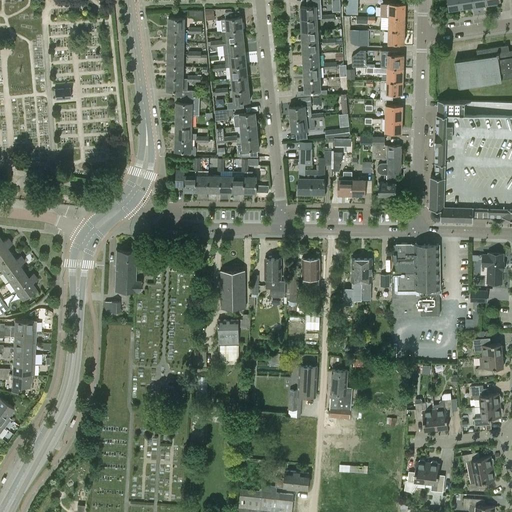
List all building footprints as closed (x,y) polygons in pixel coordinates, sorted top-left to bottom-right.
[(300,19),(317,18),(316,6),(320,6),(319,0),(307,0),(307,6),(299,7),(300,19)] [(357,0),(346,0),(346,13),(357,13),(357,0)] [(447,0),(449,10),(462,8),(460,0),(447,0)] [(473,0),(460,0),(462,8),(475,6),(473,0)] [(389,17),(405,17),(406,4),(389,4),(389,17)] [(213,9),(206,10),(206,19),(214,18),(213,9)] [(227,30),(243,29),(242,17),(233,18),(232,12),(225,13),(226,19),(227,30)] [(389,17),(388,30),(405,30),(405,17),(389,17)] [(168,30),(184,30),(184,18),(168,18),(168,30)] [(300,19),(301,31),(318,30),(317,18),(300,19)] [(227,30),(228,43),(244,41),(243,29),(227,30)] [(359,29),(350,29),(350,42),(356,45),(367,45),(367,29),(359,29)] [(168,30),(167,42),(183,42),(184,30),(168,30)] [(301,31),(301,43),(318,42),(318,30),(301,31)] [(404,43),(405,30),(388,30),(388,43),(404,43)] [(228,43),(229,54),(245,53),(244,41),(228,43)] [(167,42),(167,54),(183,54),(183,42),(167,42)] [(301,43),(302,55),(319,54),(318,42),(301,43)] [(478,57),(465,59),(455,61),(459,87),(502,81),(502,79),(511,77),(511,49),(509,50),(508,45),(476,49),(478,57)] [(360,50),(351,56),(352,66),(367,67),(366,50),(360,50)] [(381,51),(381,67),(387,67),(404,68),(404,55),(397,54),(397,51),(381,51)] [(225,64),(219,65),(220,70),(226,70),(226,67),(247,65),(245,53),(229,54),(224,55),(225,64)] [(167,54),(167,66),(183,66),(183,54),(167,54)] [(302,55),(303,67),(320,66),(319,54),(302,55)] [(227,79),(231,79),(248,77),(247,65),(226,67),(226,70),(227,79)] [(167,66),(166,78),(182,79),(183,66),(167,66)] [(303,67),(303,79),(320,78),(320,66),(303,67)] [(387,67),(387,80),(394,80),(403,81),(404,68),(387,67)] [(354,69),(346,69),(347,79),(355,79),(354,69)] [(231,79),(233,90),(249,89),(248,77),(231,79)] [(176,96),(184,96),(193,97),(193,90),(187,90),(187,81),(188,79),(182,79),(166,78),(166,90),(176,91),(176,96)] [(321,90),(320,78),(303,79),(304,91),(296,91),(296,96),(327,94),(326,90),(321,90)] [(381,80),(381,98),(393,99),(393,93),(403,94),(403,81),(394,80),(387,80),(381,80)] [(54,100),(70,98),(69,87),(54,88),(54,94),(54,100)] [(227,103),(228,109),(244,108),(243,102),(250,101),(249,89),(233,90),(234,103),(227,103)] [(176,114),(192,115),(192,103),(196,103),(196,97),(193,97),(184,96),(184,102),(176,102),(176,114)] [(290,119),(306,117),(305,106),(312,105),(311,96),(298,97),(298,102),(299,106),(289,107),(290,119)] [(386,118),(402,119),(403,106),(386,105),(386,118)] [(228,109),(214,111),(215,120),(229,119),(228,109)] [(235,127),(236,127),(240,126),(256,124),(255,112),(235,114),(234,117),(235,127)] [(349,112),(340,113),(341,126),(350,125),(349,112)] [(434,209),(434,210),(434,211),(434,212),(435,212),(435,213),(436,213),(436,214),(437,214),(438,214),(439,214),(440,214),(440,213),(441,213),(441,214),(473,215),(473,214),(503,214),(503,216),(511,216),(511,115),(447,114),(447,113),(439,113),(438,112),(438,113),(437,113),(436,129),(435,129),(435,146),(436,146),(436,162),(435,174),(434,207),(435,207),(434,207),(434,208),(434,209)] [(176,114),(175,126),(192,127),(192,115),(176,114)] [(308,130),(306,117),(290,119),(292,131),(308,130)] [(402,132),(402,119),(386,118),(385,131),(402,132)] [(240,126),(241,138),(258,137),(256,124),(240,126)] [(175,126),(175,139),(191,139),(196,139),(196,136),(197,136),(197,134),(192,134),(192,127),(175,126)] [(349,127),(325,130),(326,138),(335,137),(350,135),(349,127)] [(224,142),(231,142),(230,136),(224,136),(224,140),(217,140),(217,144),(224,143),(224,142)] [(373,136),(372,158),(387,158),(387,162),(382,162),(381,162),(381,163),(380,163),(379,163),(379,164),(378,164),(378,165),(377,166),(377,167),(377,168),(377,169),(377,170),(377,171),(378,171),(378,172),(379,173),(380,173),(380,174),(381,174),(382,174),(383,174),(384,174),(384,182),(379,182),(379,195),(380,195),(380,196),(388,197),(388,195),(396,195),(396,182),(396,173),(400,173),(400,145),(385,145),(385,136),(373,136)] [(259,149),(258,137),(241,138),(237,139),(237,142),(238,145),(242,145),(243,151),(259,149)] [(191,146),(191,139),(175,139),(175,150),(187,151),(187,155),(196,155),(196,146),(191,146)] [(298,193),(312,193),(312,169),(311,169),(311,159),(311,149),(299,149),(298,193)] [(325,165),(332,165),(332,152),(332,151),(325,151),(325,158),(319,158),(319,170),(312,169),(312,193),(324,193),(325,165)] [(332,152),(332,165),(332,168),(333,168),(333,171),(339,171),(339,160),(342,160),(342,152),(332,152)] [(371,161),(362,161),(362,171),(371,171),(371,161)] [(200,170),(200,164),(193,164),(193,170),(197,170),(196,191),(208,191),(208,175),(208,171),(200,170)] [(247,171),(247,165),(241,165),(241,171),(245,171),(244,176),(244,192),(256,193),(257,176),(252,176),(252,171),(247,171)] [(184,190),(196,191),(197,170),(193,170),(185,170),(185,174),(177,174),(177,185),(184,185),(184,190)] [(339,176),(338,194),(346,194),(346,196),(351,196),(351,194),(352,194),(352,171),(344,171),(344,176),(339,176)] [(220,175),(208,175),(208,191),(220,191),(220,175)] [(232,175),(220,175),(220,191),(232,192),(232,175)] [(244,176),(232,175),(232,192),(244,192),(244,176)] [(352,186),(352,194),(365,194),(365,192),(365,180),(365,176),(360,176),(360,180),(352,179),(352,186)] [(0,246),(9,240),(7,237),(2,241),(0,237),(0,246)] [(11,243),(9,240),(0,246),(0,259),(10,252),(6,246),(11,243)] [(396,245),(391,245),(392,261),(396,261),(396,270),(392,270),(392,300),(392,315),(395,315),(440,315),(439,244),(414,244),(414,245),(412,245),(412,243),(396,243),(396,245)] [(134,280),(135,265),(135,255),(135,250),(116,249),(114,289),(134,290),(141,290),(141,280),(134,280)] [(15,258),(10,252),(0,259),(0,268),(2,271),(22,257),(20,254),(15,258)] [(487,276),(487,282),(501,283),(503,254),(488,253),(488,255),(483,255),(482,266),(489,266),(488,276),(487,276)] [(24,260),(22,257),(2,271),(8,280),(23,270),(19,264),(24,260)] [(302,285),(310,285),(319,285),(319,278),(319,258),(302,259),(302,285)] [(354,300),(362,300),(362,258),(352,258),(352,280),(353,280),(352,292),(354,292),(354,300)] [(372,259),(362,258),(362,300),(369,300),(369,292),(371,292),(371,281),(372,281),(372,259)] [(285,279),(281,279),(281,259),(264,259),(264,279),(265,279),(265,288),(269,288),(269,293),(272,296),(282,296),(285,293),(285,279)] [(27,276),(23,270),(8,280),(15,289),(34,275),(32,272),(27,276)] [(221,308),(228,308),(229,298),(232,297),(232,291),(237,291),(237,288),(238,287),(238,285),(234,285),(234,271),(221,271),(221,308)] [(229,298),(228,308),(245,307),(244,271),(234,271),(234,285),(238,285),(238,287),(237,288),(237,291),(232,291),(232,297),(229,298)] [(389,274),(380,274),(380,285),(389,285),(389,274)] [(36,278),(34,275),(15,289),(21,298),(35,288),(31,282),(36,278)] [(486,291),(471,291),(471,300),(486,301),(486,291)] [(120,312),(120,301),(104,301),(104,316),(111,317),(111,312),(120,312)] [(307,312),(306,328),(319,328),(320,313),(307,312)] [(218,342),(228,341),(228,320),(228,318),(217,319),(218,342)] [(228,320),(228,341),(239,341),(238,327),(245,327),(245,318),(238,319),(238,318),(228,318),(228,320)] [(4,325),(4,330),(35,331),(36,320),(14,319),(14,325),(4,325)] [(35,342),(35,331),(4,330),(3,335),(13,336),(13,341),(35,342)] [(482,351),(482,357),(502,355),(502,353),(504,351),(504,347),(501,346),(501,343),(491,344),(490,338),(473,339),(474,351),(482,351)] [(34,353),(35,342),(13,341),(13,347),(3,346),(3,352),(9,352),(13,352),(34,353)] [(357,342),(347,341),(346,351),(356,352),(357,342)] [(219,363),(227,363),(228,345),(218,345),(219,363)] [(228,345),(227,363),(235,363),(238,345),(228,345)] [(195,366),(207,365),(206,350),(195,350),(195,366)] [(34,353),(13,352),(12,363),(34,364),(34,353)] [(502,355),(482,357),(479,357),(480,364),(477,368),(476,368),(476,375),(493,374),(493,368),(503,367),(503,364),(505,362),(505,358),(503,357),(502,355)] [(368,368),(369,360),(360,359),(354,358),(353,367),(368,368)] [(34,364),(12,363),(12,373),(32,374),(33,374),(34,364)] [(297,404),(297,395),(315,396),(317,366),(299,365),(298,390),(290,390),(289,409),(299,409),(300,405),(297,404)] [(329,417),(336,418),(340,370),(332,369),(330,393),(331,393),(329,417)] [(340,370),(336,418),(357,419),(358,408),(343,406),(344,402),(351,403),(352,387),(346,386),(347,370),(340,370)] [(32,374),(12,373),(11,384),(31,385),(32,374)] [(480,399),(480,407),(500,405),(500,403),(502,401),(502,397),(499,396),(499,393),(488,394),(488,388),(483,388),(483,385),(471,386),(472,396),(477,399),(480,399)] [(0,410),(7,416),(13,407),(0,396),(0,410)] [(434,429),(436,428),(434,409),(426,409),(425,402),(422,402),(422,399),(420,398),(416,399),(415,400),(417,419),(423,419),(424,430),(427,429),(429,431),(433,431),(434,429)] [(433,404),(434,409),(436,428),(438,428),(440,430),(444,430),(445,427),(448,427),(447,416),(453,415),(451,399),(441,400),(439,402),(439,404),(433,404)] [(500,405),(480,407),(474,407),(475,419),(474,419),(475,425),(491,424),(491,418),(501,417),(501,414),(503,412),(503,408),(500,407),(500,405)] [(7,416),(0,410),(0,423),(4,427),(10,418),(7,416)] [(396,425),(396,418),(387,417),(386,424),(388,424),(388,425),(396,425)] [(466,460),(468,472),(493,467),(493,465),(494,463),(494,460),(491,458),(491,456),(480,458),(479,452),(462,455),(464,461),(466,460)] [(324,455),(324,468),(333,469),(333,456),(324,455)] [(417,481),(426,482),(428,462),(425,462),(423,460),(419,459),(418,461),(416,461),(415,472),(408,471),(407,480),(405,480),(404,490),(412,491),(417,483),(417,481)] [(428,462),(426,482),(431,483),(431,490),(443,492),(445,475),(439,474),(440,463),(437,463),(436,461),(432,460),(430,462),(428,462)] [(493,467),(468,472),(471,484),(469,484),(470,491),(486,487),(485,481),(495,479),(495,476),(497,474),(496,470),(493,469),(493,467)] [(276,492),(277,487),(307,490),(309,473),(285,471),(284,478),(276,478),(275,486),(262,484),(261,491),(240,488),(237,511),(291,511),(294,494),(276,492)] [(469,511),(497,511),(495,509),(495,506),(485,505),(485,499),(464,498),(463,508),(469,509),(469,511)]
